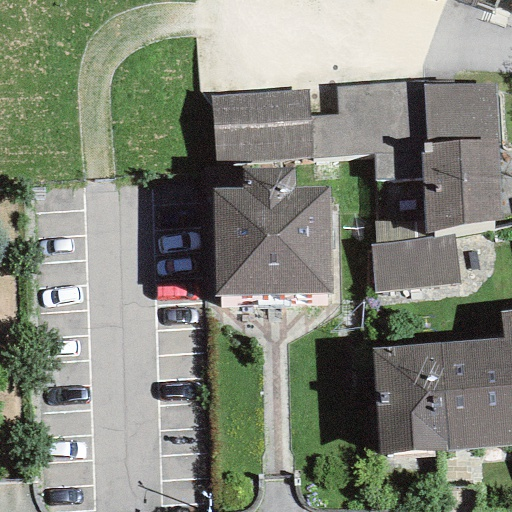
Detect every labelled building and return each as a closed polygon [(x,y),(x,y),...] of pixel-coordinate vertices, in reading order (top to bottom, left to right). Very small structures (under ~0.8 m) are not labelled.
[(310,117),(312,159),(373,153),(374,180),(423,178),(422,81),(334,87),(335,116),(310,117)] [(494,85),(422,81),(423,178),(424,233),(452,229),(501,222),(494,85)] [(308,90),(209,95),(213,164),(312,159),(310,117),(308,90)] [(293,168),(241,170),(242,190),(209,191),(212,297),(331,294),(328,186),(294,187),(293,168)] [(457,285),(452,229),(424,233),(423,178),(374,180),(374,243),(368,243),(372,294),(457,285)] [(511,311),(499,313),(501,340),(439,345),(446,451),(511,445),(511,311)] [(446,451),(439,345),(370,350),(378,456),(446,451)]
